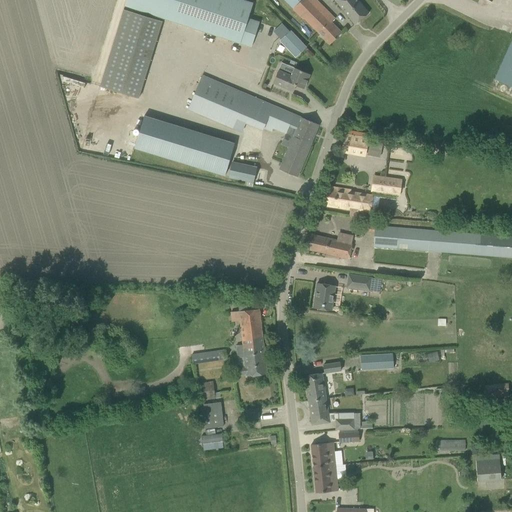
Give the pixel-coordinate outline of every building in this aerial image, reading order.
[(253,4),(241,0),(126,0),(125,6),(251,47),(259,22),(248,19),(253,4)] [(335,19),(315,0),(284,0),(293,8),(292,9),(302,19),(303,19),(329,45),(341,33),(331,23),(335,19)] [(330,0),(332,1),(334,0),(354,25),(369,12),(358,0),(330,0)] [(306,47),(291,31),(280,41),(295,57),(306,47)] [(511,37),(493,79),(511,86),(511,37)] [(272,83),(290,90),(292,84),(303,89),(309,75),(294,68),(292,74),(278,69),(272,83)] [(202,75),(187,110),(241,133),(245,123),(262,130),(263,129),(271,132),(272,128),(285,134),(288,128),(295,130),(278,169),(288,173),(297,177),(311,144),(318,125),(293,114),(202,75)] [(235,143),(182,126),(144,115),(134,147),(225,175),(235,143)] [(346,132),(342,151),(365,155),(368,136),(346,132)] [(369,145),(367,154),(380,156),(381,147),(369,145)] [(256,167),(232,162),(227,177),(252,183),(256,167)] [(399,194),(401,180),(373,176),(371,190),(399,194)] [(350,209),(349,216),(357,217),(359,211),(369,212),(372,196),(326,189),(321,205),(350,209)] [(436,252),(435,255),(440,255),(441,252),(511,257),(511,236),(375,225),(374,232),(373,247),(436,252)] [(310,234),(306,249),(349,259),(352,243),(351,243),(352,238),(338,235),(336,240),(310,234)] [(346,288),(369,291),(371,278),(348,274),(346,288)] [(313,308),(331,311),(335,286),(317,283),(313,308)] [(237,366),(237,375),(245,375),(246,377),(267,374),(259,309),(238,311),(242,344),(235,345),(238,366),(237,366)] [(203,356),(194,358),(194,363),(227,359),(225,350),(203,352),(203,356)] [(436,352),(427,354),(429,362),(438,359),(436,352)] [(392,353),(361,355),(362,370),(393,368),(392,353)] [(323,364),(324,373),(341,371),(340,361),(323,364)] [(335,430),(339,430),(357,428),(360,428),(359,413),(353,413),(353,412),(329,413),(322,373),(304,376),(312,425),(330,422),(330,421),(335,421),(335,430)] [(197,384),(199,400),(220,398),(220,392),(214,393),(213,381),(197,384)] [(493,384),(493,397),(508,396),(508,383),(493,384)] [(200,404),(203,428),(223,426),(221,402),(200,404)] [(246,410),(247,420),(259,418),(258,408),(246,410)] [(477,424),(492,425),(492,413),(477,413),(477,424)] [(357,428),(339,430),(339,432),(338,432),(339,442),(359,441),(358,431),(357,431),(357,428)] [(227,435),(203,440),(206,455),(229,451),(227,435)] [(435,440),(435,450),(439,451),(464,451),(465,440),(440,440),(435,440)] [(316,493),(338,491),(333,442),(311,445),(316,493)] [(478,481),(501,479),(499,455),(476,456),(478,481)]
